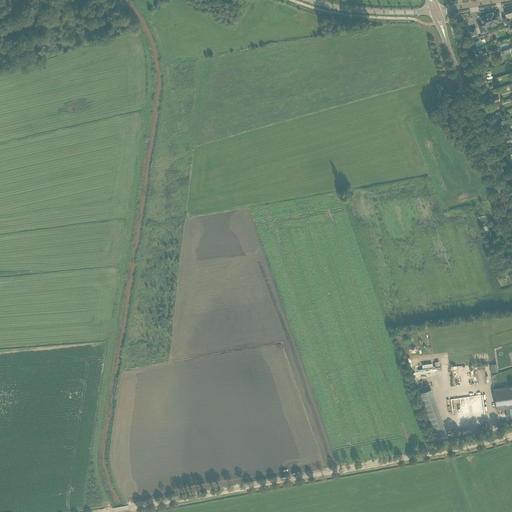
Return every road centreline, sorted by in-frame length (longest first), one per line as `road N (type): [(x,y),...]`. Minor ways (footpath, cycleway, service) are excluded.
road 1 (unclassified): [(104,511),(511,434)]
road 2 (tertiary): [(511,225),(444,36)]
road 3 (tertiary): [(432,12),(306,0)]
